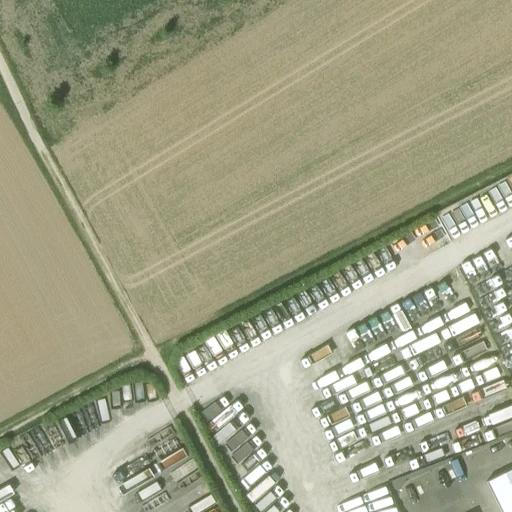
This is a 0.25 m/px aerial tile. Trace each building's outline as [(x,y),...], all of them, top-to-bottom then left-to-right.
[(146,438),(158,458),(186,441),(174,422),(146,438)] [(182,499),(210,483),(199,465),(171,480),(182,499)] [(147,468),(116,485),(122,495),(153,478),(147,468)] [(511,511),(511,468),(486,481),(500,511),(511,511)] [(145,511),(188,511),(209,499),(204,492),(179,507),(172,495),(145,511)]
